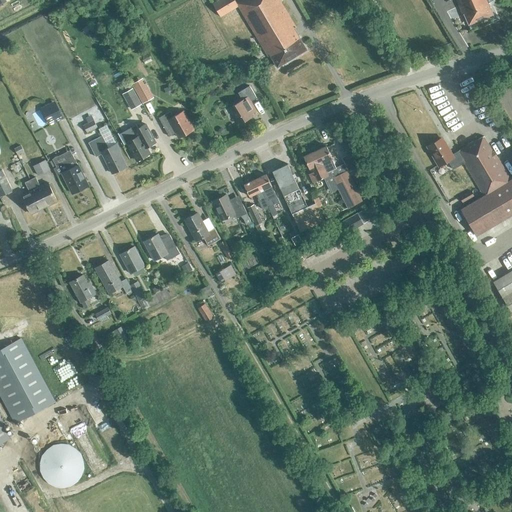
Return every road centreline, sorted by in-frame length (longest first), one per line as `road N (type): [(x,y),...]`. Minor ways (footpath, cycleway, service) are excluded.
road 1 (tertiary): [(0,262),(327,110),(511,50)]
road 2 (track): [(236,322),(344,511)]
